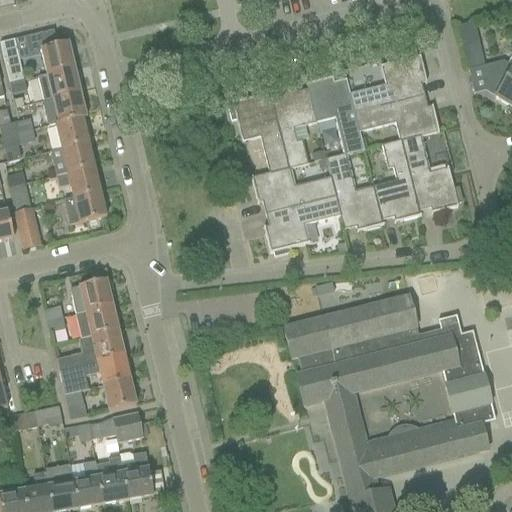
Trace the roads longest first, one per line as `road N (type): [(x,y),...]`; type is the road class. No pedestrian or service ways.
road 1 (unclassified): [(147,284),(468,247),(494,226)]
road 2 (unclassified): [(473,157),(427,7),(405,3),(234,44)]
road 3 (residential): [(192,511),(147,284)]
road 4 (residential): [(140,238),(105,76)]
road 5 (residential): [(0,272),(140,238)]
road 6 (unclassified): [(234,44),(105,76)]
